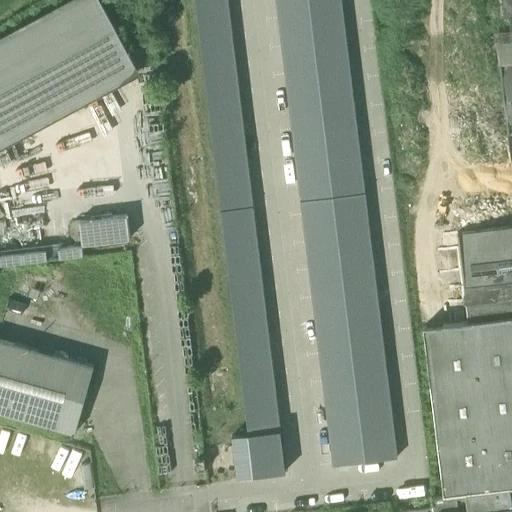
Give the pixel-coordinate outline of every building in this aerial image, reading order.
[(78,0),(0,41),(0,143),(135,71),(97,0),(78,0)] [(196,0),(249,434),(283,430),(230,0),(196,0)] [(277,0),(334,468),(398,460),(343,0),(277,0)] [(511,0),(492,0),(510,132),(511,131),(511,0)] [(127,214),(80,220),(84,245),(130,239),(127,214)] [(511,226),(459,232),(461,253),(511,247),(511,226)] [(84,255),(83,245),(59,247),(60,257),(84,255)] [(511,247),(461,253),(465,286),(511,281),(511,247)] [(47,248),(0,253),(0,264),(48,259),(47,248)] [(59,312),(68,289),(21,272),(12,295),(59,312)] [(511,281),(465,286),(467,300),(511,294),(511,281)] [(498,488),(511,486),(511,294),(467,300),(469,321),(424,327),(445,495),(463,492),(468,492),(498,488)] [(0,411),(75,432),(95,365),(0,338),(0,411)] [(240,475),(288,469),(283,430),(249,434),(235,436),(240,475)] [(511,506),(511,486),(498,488),(501,507),(511,506)] [(468,492),(470,511),(501,507),(498,488),(468,492)]
